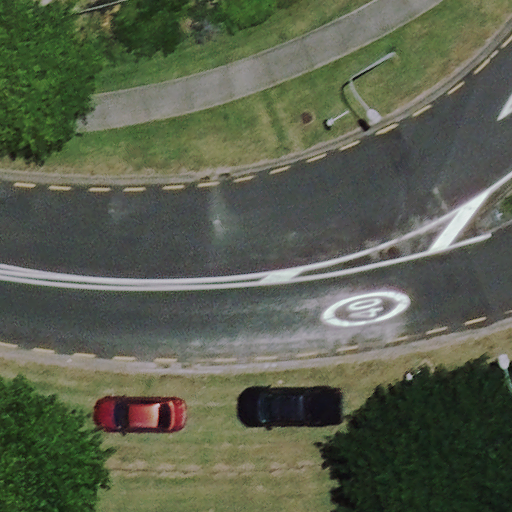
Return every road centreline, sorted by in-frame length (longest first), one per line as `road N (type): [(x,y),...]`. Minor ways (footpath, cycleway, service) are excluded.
road 1 (residential): [(0,269),(95,285),(298,278)]
road 2 (residential): [(298,278),(467,172),(511,118)]
road 3 (residential): [(511,240),(298,278)]
